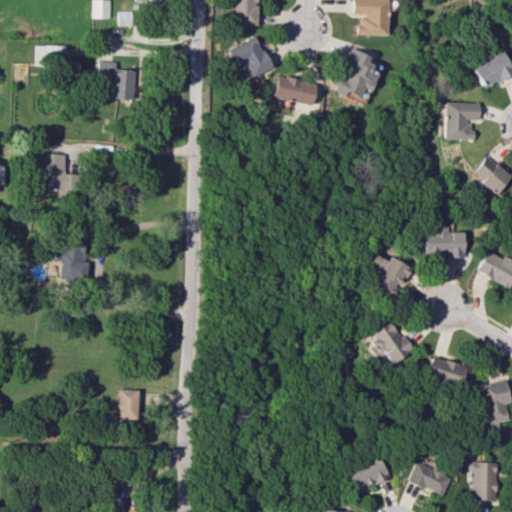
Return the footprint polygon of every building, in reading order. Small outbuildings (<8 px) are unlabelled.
[(106,0),(88,0),(88,17),(106,17),(106,0)] [(229,0),(229,24),(254,24),(254,0),(229,0)] [(382,0),(348,0),(348,14),(353,14),(352,33),(382,34),(382,0)] [(115,25),(129,25),(129,10),(114,11),(115,25)] [(268,67),(253,35),(226,48),(234,66),(242,62),(248,76),(268,67)] [(62,58),(63,45),(33,44),(32,57),(62,58)] [(330,90),(341,94),(342,91),(355,96),(358,87),(366,90),(373,73),(363,69),(367,55),(345,47),(339,64),(345,66),(341,76),(336,74),(330,90)] [(469,67),(481,88),(511,71),(499,50),(469,67)] [(107,97),(129,98),(130,69),(111,68),(112,61),(94,60),(93,81),(108,82),(107,97)] [(306,105),(312,83),(275,74),(270,96),(306,105)] [(474,102),(439,101),(438,138),(467,139),(467,120),(473,120),(474,102)] [(30,189),(70,190),(70,173),(60,172),(60,153),(31,153),(30,189)] [(492,195),(508,178),(482,154),(466,171),(492,195)] [(459,256),(459,231),(443,231),(443,226),(429,226),(429,232),(419,232),(419,254),(443,253),(443,257),(459,256)] [(80,240),(53,241),(54,279),(82,278),(80,240)] [(505,287),(511,272),(511,260),(499,255),(498,257),(481,249),(471,271),(505,287)] [(402,264),(382,257),(382,259),(368,254),(365,261),(371,263),(366,275),(370,276),(366,288),(390,297),(402,264)] [(372,352),(376,349),(385,363),(407,348),(398,334),(394,337),(380,316),(362,328),(369,339),(365,341),(372,352)] [(420,375),(454,386),(461,365),(426,355),(420,375)] [(504,419),(501,403),(506,402),(501,379),(474,384),(482,423),(504,419)] [(135,389),(116,388),(114,421),(134,422),(135,389)] [(382,475),(370,453),(336,473),(349,495),(382,475)] [(401,479),(436,495),(445,476),(410,460),(401,479)] [(467,481),(467,499),(491,499),(492,462),(463,461),(463,481),(467,481)]
